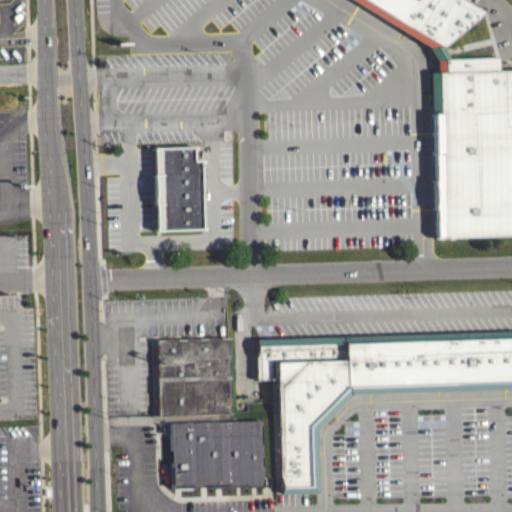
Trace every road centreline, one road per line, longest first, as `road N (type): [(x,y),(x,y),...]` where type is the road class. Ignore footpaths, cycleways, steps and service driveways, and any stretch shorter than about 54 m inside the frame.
road 1 (primary): [(98,511),(75,0)]
road 2 (primary): [(47,0),(59,279)]
road 3 (primary): [(59,279),(66,511)]
